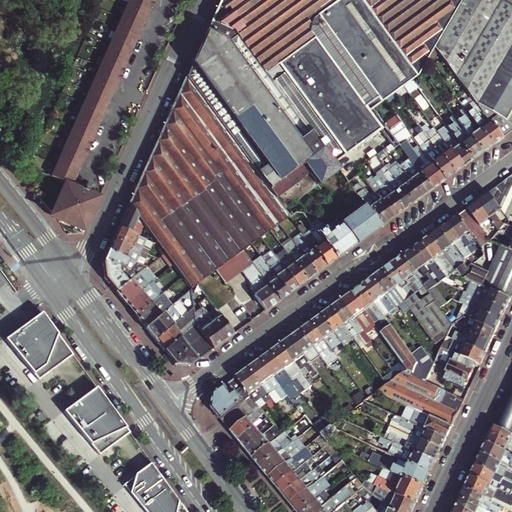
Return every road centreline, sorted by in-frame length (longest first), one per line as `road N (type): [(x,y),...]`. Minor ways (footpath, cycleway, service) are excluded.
road 1 (residential): [(511,156),(347,267),(169,404)]
road 2 (residential): [(207,0),(72,271)]
road 3 (primary): [(48,291),(208,511)]
road 4 (secondary): [(431,511),(511,340)]
road 5 (primary): [(169,404),(72,271)]
road 6 (primary): [(248,511),(169,404)]
